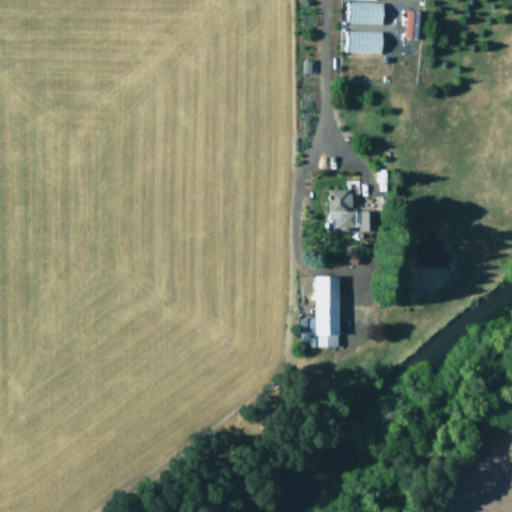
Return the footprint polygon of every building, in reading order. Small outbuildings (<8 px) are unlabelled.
[(380,2),(345,1),(344,23),(379,24),(380,2)] [(402,38),(414,38),(415,10),(403,10),(402,38)] [(379,31),(342,30),(341,52),(378,53),(379,31)] [(324,232),(353,232),(370,232),(370,211),(345,211),(345,189),(324,189),(324,232)] [(333,347),(334,276),(310,276),(309,346),(333,347)]
